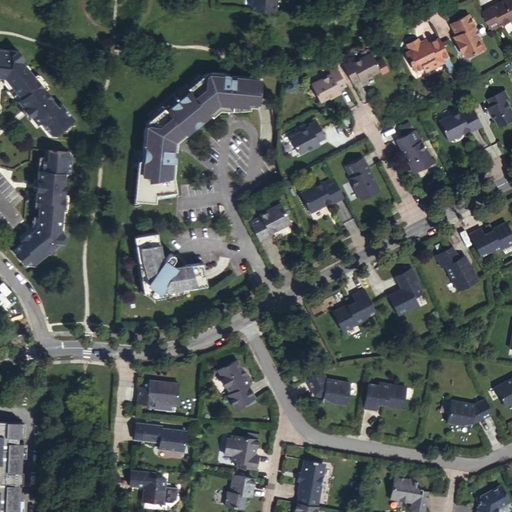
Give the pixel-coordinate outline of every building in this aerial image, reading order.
[(253,0),(254,11),(275,12),(274,0),(253,0)] [(485,16),(492,29),(503,24),(502,22),(511,17),(511,0),(505,0),(499,3),(501,7),(500,9),(485,16)] [(499,3),(483,11),(485,16),(500,9),(501,7),(499,3)] [(450,22),(455,34),(459,41),(456,43),(462,53),(464,51),(467,56),(483,47),(478,36),(479,34),(477,29),(474,29),(472,25),(474,25),(468,13),(450,22)] [(447,53),(438,35),(427,40),(426,38),(420,41),(419,39),(417,36),(405,42),(407,47),(403,50),(413,68),(422,64),(427,61),(430,66),(443,59),(441,56),(447,53)] [(0,48),(0,78),(4,80),(20,99),(17,102),(25,111),(28,111),(34,118),(32,120),(37,126),(40,124),(51,136),(57,136),(73,124),(76,121),(62,104),(59,107),(52,100),(53,99),(45,90),(49,87),(37,74),(35,76),(23,62),(24,57),(18,50),(0,48)] [(351,59),(342,63),(352,81),(360,77),(361,78),(373,73),(381,69),(377,60),(372,52),(353,61),(351,59)] [(384,57),(377,60),(381,69),(383,72),(390,68),(384,57)] [(345,85),(336,66),(327,71),(329,74),(312,83),(321,99),(329,95),(339,90),(338,88),(345,85)] [(174,153),(173,153),(174,148),(177,149),(178,140),(211,112),(213,115),(222,105),(235,106),(235,103),(258,105),(261,76),(251,75),(250,78),(231,76),(231,75),(231,74),(229,73),(228,72),(213,71),(211,73),(209,71),(189,86),(191,89),(166,109),(164,106),(144,122),(146,124),(143,126),(141,156),(137,159),(135,189),(138,189),(137,199),(155,200),(156,190),(164,190),(164,191),(176,190),(173,175),(176,157),(176,156),(176,155),(175,154),(174,153)] [(374,76),(373,73),(361,78),(362,82),(374,76)] [(191,89),(189,86),(164,106),(166,109),(191,89)] [(490,102),(488,104),(494,116),(499,125),(511,117),(511,110),(505,97),(508,95),(503,87),(486,96),(490,102)] [(476,117),(470,104),(459,110),(458,109),(438,120),(447,137),(462,130),(460,126),(476,117)] [(494,116),(488,104),(485,105),(491,118),(494,116)] [(28,111),(25,111),(32,120),(34,118),(28,111)] [(460,126),(462,130),(467,127),(469,131),(480,124),(476,117),(460,126)] [(299,151),(310,146),(320,141),(320,139),(326,135),(317,118),(309,122),(310,124),(291,134),(299,151)] [(396,137),(402,148),(406,146),(407,149),(408,152),(404,153),(413,170),(432,161),(420,139),(419,139),(414,129),(396,137)] [(63,238),(64,232),(65,214),(67,197),(67,186),(65,186),(67,175),(68,175),(70,154),(69,153),(49,151),(48,160),(42,160),(38,165),(37,180),(40,180),(39,191),(36,193),(36,203),(39,203),(38,211),(52,212),(50,249),(63,238)] [(363,153),(344,163),(350,173),(349,174),(362,198),(381,187),(363,153)] [(344,196),(333,176),(323,182),(323,180),(301,193),(311,211),(332,199),(333,203),(344,196)] [(291,220),(281,202),(259,213),(260,214),(249,219),(259,239),(271,233),(270,230),(291,220)] [(32,262),(34,263),(50,249),(52,212),(38,211),(37,227),(20,242),(22,244),(13,252),(25,265),(31,260),(32,262)] [(484,224),(469,232),(480,253),(491,247),(493,250),(511,239),(511,226),(507,218),(490,226),(491,228),(487,230),(486,228),(484,224)] [(167,253),(164,258),(160,255),(157,230),(133,234),(135,245),(139,244),(143,274),(140,275),(142,290),(149,288),(150,295),(166,293),(165,289),(180,287),(180,283),(194,281),(195,285),(205,283),(202,260),(181,263),(172,258),(173,257),(173,256),(173,255),(172,253),(171,253),(170,252),(169,252),(168,253),(167,253)] [(50,249),(49,254),(65,241),(65,234),(64,232),(63,238),(50,249)] [(468,260),(469,258),(466,250),(459,253),(453,241),(435,250),(442,263),(445,261),(458,286),(479,276),(472,263),(469,262),(468,260)] [(36,266),(49,254),(50,249),(34,263),(36,266)] [(400,285),(388,291),(397,310),(420,299),(416,292),(423,288),(417,277),(410,263),(393,272),(400,285)] [(374,306),(363,286),(351,292),(354,300),(355,301),(350,304),(349,302),(331,311),(340,329),(365,314),(364,312),(374,306)] [(239,360),(219,369),(223,376),(222,377),(226,385),(227,384),(232,393),(230,395),(236,407),(256,397),(250,385),(251,385),(239,360)] [(321,391),(320,394),(320,399),(344,402),(347,380),(324,377),(319,369),(305,376),(312,390),(321,391)] [(511,375),(497,383),(507,403),(511,400),(511,375)] [(305,376),(302,377),(311,393),(320,394),(321,391),(312,390),(305,376)] [(367,381),(363,405),(379,408),(380,403),(381,400),(385,401),(385,403),(405,406),(408,384),(382,380),(381,383),(367,381)] [(163,384),(163,382),(147,381),(140,386),(137,386),(136,402),(151,403),(151,399),(175,402),(176,383),(167,383),(166,384),(163,384)] [(473,419),(493,409),(486,394),(475,400),(451,396),(447,417),(472,421),(473,419)] [(21,416),(0,413),(0,511),(12,511),(13,506),(16,506),(18,477),(15,477),(17,461),(19,461),(21,436),(17,436),(17,430),(21,430),(21,416)] [(160,427),(161,423),(134,421),(133,439),(158,441),(157,448),(183,450),(185,430),(160,427)] [(234,438),(226,437),(223,452),(232,454),(231,459),(237,461),(237,464),(255,467),(257,453),(252,452),(253,446),(256,446),(257,437),(235,434),(234,438)] [(302,461),(301,470),(302,469),(300,480),(299,480),(297,493),(317,496),(321,493),(323,483),(321,480),(321,477),(324,475),(325,465),(322,461),(307,458),(302,461)] [(128,485),(144,487),(146,487),(145,492),(143,493),(143,501),(162,503),(164,477),(156,475),(156,471),(129,469),(128,485)] [(252,484),(253,475),(235,472),(234,480),(231,481),(230,489),(227,489),(225,503),(242,505),(244,492),(248,493),(250,484),(252,484)] [(410,477),(393,474),(390,495),(411,499),(410,505),(422,507),(424,493),(422,493),(422,490),(425,490),(425,486),(420,485),(421,483),(418,482),(419,477),(410,476),(410,477)] [(480,496),(478,505),(479,505),(478,511),(496,511),(498,508),(510,501),(501,483),(482,494),(481,495),(480,496)] [(360,500),(352,499),(350,509),(358,511),(360,500)] [(315,511),(317,504),(296,501),(294,511),(315,511)]
